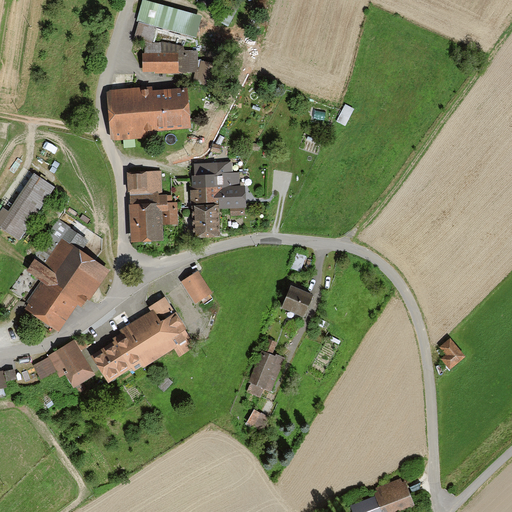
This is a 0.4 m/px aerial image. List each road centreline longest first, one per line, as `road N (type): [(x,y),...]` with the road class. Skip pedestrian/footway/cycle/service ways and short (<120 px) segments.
road 1 (unclassified): [(0,354),(51,342),(168,265),(225,245),(273,238),(360,251),(396,280),(421,331),(442,511)]
road 2 (track): [(114,300),(124,249),(120,185),(99,99),(127,0)]
